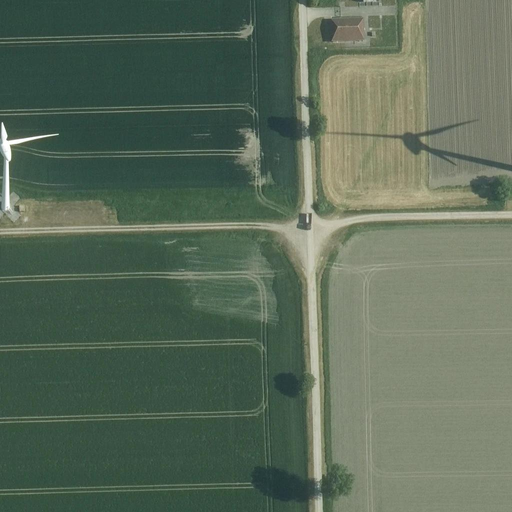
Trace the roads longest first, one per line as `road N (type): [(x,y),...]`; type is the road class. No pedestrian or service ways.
road 1 (unclassified): [(319,511),(301,0)]
road 2 (track): [(309,228),(0,236)]
road 3 (track): [(309,219),(511,215)]
